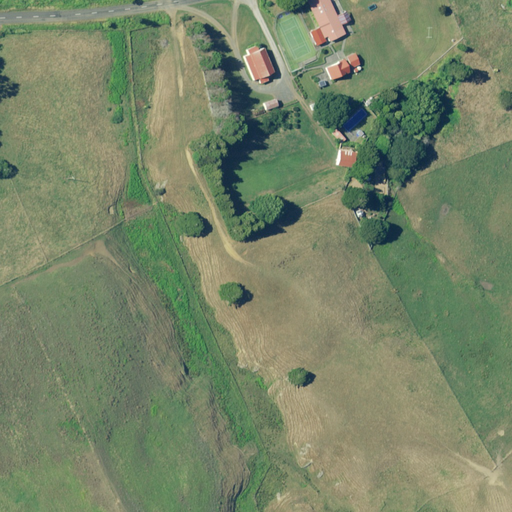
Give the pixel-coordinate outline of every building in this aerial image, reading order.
[(305,0),(304,0),(325,48),(345,39),(328,0),(305,0)] [(247,60),(257,85),(274,78),(264,53),(247,60)] [(361,64),(355,53),(346,57),(351,68),(361,64)] [(345,65),(326,71),(330,84),(349,78),(345,65)] [(280,106),(277,98),(264,103),(267,111),(280,106)] [(347,138),(337,128),(332,133),(342,143),(347,138)] [(352,152),(340,149),(337,165),(348,167),(352,152)]
